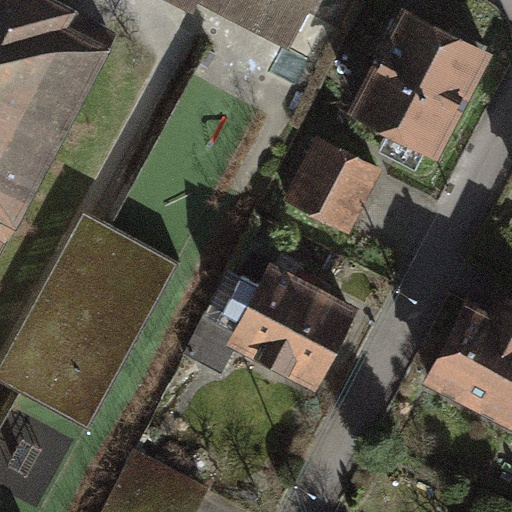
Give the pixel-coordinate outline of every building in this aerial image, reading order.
[(111,24),(65,0),(0,0),(0,268),(124,31),(111,24)] [(167,0),(194,14),(201,0),(291,47),(317,0),(167,0)] [(499,62),(410,17),(357,120),(446,165),(499,62)] [(388,174),(322,139),(291,198),(357,233),(388,174)] [(178,267),(90,221),(7,378),(95,424),(178,267)] [(368,316),(270,265),(258,289),(242,281),(225,313),(241,321),(227,347),(325,397),(368,316)] [(511,313),(505,326),(480,312),(436,389),(511,431),(511,313)] [(110,504),(105,511),(195,511),(210,484),(138,448),(110,504)]
